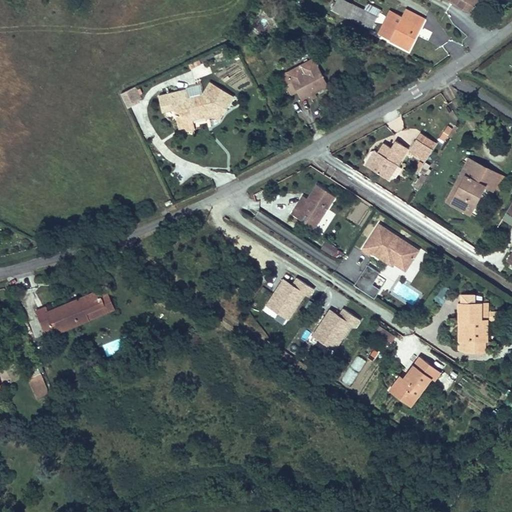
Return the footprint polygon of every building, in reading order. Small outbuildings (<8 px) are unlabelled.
[(377,17),(363,10),(343,0),(335,0),(331,9),(371,29),(377,17)] [(372,0),(369,0),(363,10),(377,17),(383,5),(372,0)] [(445,0),(468,13),(475,0),(445,0)] [(399,16),(387,38),(409,49),(424,19),(406,10),(402,18),(399,16)] [(314,60),(281,77),(290,95),(297,92),(301,99),(328,85),(314,60)] [(187,98),(185,91),(160,96),(163,111),(175,108),(181,132),(194,129),(191,119),(210,114),(218,119),(232,98),(210,83),(200,99),(187,98)] [(135,87),(121,94),(128,107),(142,100),(135,87)] [(198,88),(185,91),(187,98),(200,99),(198,88)] [(431,148),(417,139),(409,152),(424,161),(431,148)] [(408,148),(396,141),(391,148),(383,143),(377,153),(379,154),(369,168),(387,179),(408,148)] [(377,153),(375,151),(365,165),(369,168),(379,154),(377,153)] [(451,204),(473,161),(469,159),(447,201),(451,204)] [(473,161),(451,204),(470,213),(476,202),(473,201),(477,195),(479,196),(485,184),(493,188),(494,187),(499,175),(473,161)] [(499,175),(494,187),(499,190),(505,178),(499,175)] [(335,196),(317,184),(307,199),(300,209),(296,206),(291,214),(314,229),(335,196)] [(307,199),(302,196),(296,206),(300,209),(307,199)] [(418,251),(379,225),(361,251),(369,256),(371,252),(387,263),(393,253),(396,256),(394,259),(408,267),(418,251)] [(340,247),(328,241),(324,247),(336,254),(340,247)] [(396,256),(393,253),(387,263),(391,266),(393,263),(405,271),(408,267),(394,259),(396,256)] [(355,288),(377,297),(384,280),(378,277),(381,270),(365,264),(355,288)] [(294,284),(285,278),(268,305),(291,319),(307,293),(311,295),(315,289),(311,286),(298,278),(294,284)] [(444,304),(451,287),(443,284),(436,300),(444,304)] [(57,333),(89,319),(87,312),(104,305),(100,295),(98,290),(47,311),(45,306),(37,310),(46,332),(55,329),(57,333)] [(87,312),(89,319),(114,308),(108,292),(100,295),(104,305),(87,312)] [(459,303),(459,321),(464,321),(464,340),(458,340),(458,345),(471,353),(486,354),(486,341),(487,303),(474,303),(474,296),(461,296),(461,303),(459,303)] [(345,309),(341,315),(331,309),(315,335),(337,350),(354,324),(357,326),(361,320),(358,317),(345,309)] [(397,336),(379,323),(374,330),(392,343),(397,336)] [(379,353),(374,349),(368,357),(373,361),(379,353)] [(396,380),(389,390),(407,404),(412,397),(416,399),(431,378),(434,380),(441,372),(419,356),(403,379),(400,383),(396,380)] [(39,373),(29,377),(38,398),(47,394),(39,373)] [(412,397),(407,404),(411,406),(416,399),(412,397)] [(511,411),(511,399),(507,397),(502,405),(511,411)] [(496,421),(503,415),(496,407),(489,414),(496,421)]
